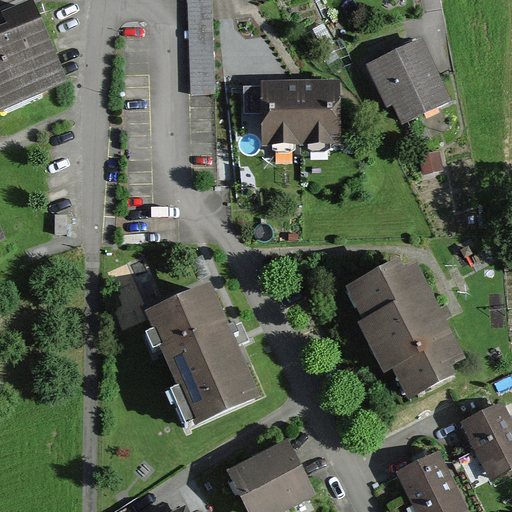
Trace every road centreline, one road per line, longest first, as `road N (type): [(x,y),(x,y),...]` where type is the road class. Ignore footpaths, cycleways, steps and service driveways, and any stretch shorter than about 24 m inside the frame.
road 1 (residential): [(366,511),(230,243),(188,187),(162,17),(106,2)]
road 2 (residential): [(89,511),(106,2)]
